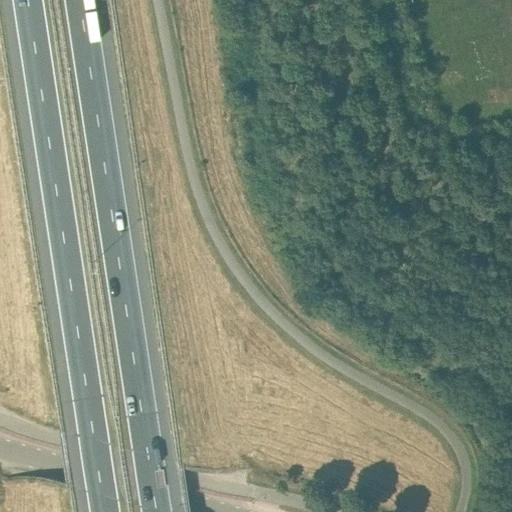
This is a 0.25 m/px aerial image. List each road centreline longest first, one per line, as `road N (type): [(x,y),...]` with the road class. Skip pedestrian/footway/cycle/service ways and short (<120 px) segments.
road 1 (motorway): [(27,0),(104,511)]
road 2 (motorway): [(156,511),(79,0)]
road 3 (tertiary): [(0,452),(205,511)]
